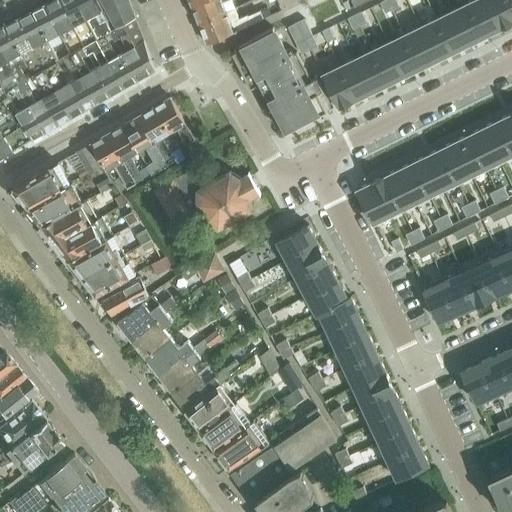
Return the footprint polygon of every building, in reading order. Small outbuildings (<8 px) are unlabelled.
[(54,0),(47,4),(66,40),(73,53),(83,47),(85,45),(61,0),(54,0)] [(61,0),(85,45),(97,39),(99,38),(79,0),(61,0)] [(102,11),(96,0),(79,0),(99,38),(110,32),(112,30),(106,20),(101,23),(96,14),(102,11)] [(137,18),(130,0),(101,0),(116,28),(123,25),(137,18)] [(224,1),(225,0),(200,0),(193,3),(201,22),(228,11),(224,1)] [(388,0),(383,0),(381,2),(386,12),(393,8),(388,0)] [(396,0),(388,0),(393,8),(399,5),(396,0)] [(488,0),(472,0),(469,2),(485,35),(501,27),(488,0)] [(511,7),(508,0),(488,0),(501,27),(511,21),(511,7)] [(469,2),(453,9),(469,42),(485,35),(469,2)] [(66,40),(47,4),(34,11),(53,48),(66,40)] [(453,9),(437,17),(453,50),(469,42),(453,9)] [(209,42),(253,23),(264,19),(260,10),(249,14),(232,21),(228,11),(201,22),(209,42)] [(20,18),(46,67),(51,64),(57,61),(60,60),(53,48),(34,11),(20,18)] [(362,11),(356,14),(361,24),(368,21),(362,11)] [(356,14),(349,17),(355,27),(361,24),(356,14)] [(437,17),(421,25),(437,58),(453,50),(437,17)] [(27,64),(33,75),(38,72),(44,68),(46,67),(20,18),(7,25),(21,52),(27,64)] [(144,41),(137,18),(123,25),(135,46),(150,73),(155,70),(144,41)] [(297,22),(289,26),(297,43),(306,39),(313,35),(310,29),(305,18),(297,22)] [(27,64),(21,52),(7,25),(0,28),(0,44),(15,73),(19,82),(27,78),(21,67),(27,64)] [(137,80),(150,73),(135,46),(123,25),(116,28),(112,30),(110,32),(114,38),(115,41),(122,37),(129,50),(122,53),(137,80)] [(421,25),(405,33),(420,66),(437,58),(421,25)] [(313,80),(298,51),(289,56),(274,27),(253,39),(255,43),(233,54),(251,89),(264,82),(266,87),(264,88),(286,132),(329,109),(327,105),(332,103),(318,77),(313,80)] [(331,27),(323,30),(329,41),(336,38),(331,27)] [(137,80),(122,53),(118,56),(109,41),(114,38),(110,32),(99,38),(97,39),(104,51),(124,88),(137,80)] [(405,33),(389,41),(404,74),(420,66),(405,33)] [(313,35),(306,39),(311,49),(319,46),(313,35)] [(124,88),(104,51),(97,39),(85,45),(83,47),(88,55),(95,50),(103,64),(95,68),(110,95),(124,88)] [(389,41),(373,49),(388,82),(404,74),(389,41)] [(15,73),(0,44),(0,76),(2,80),(15,73)] [(110,95),(95,68),(90,71),(83,58),(88,55),(83,47),(73,53),(70,54),(78,67),(97,103),(110,95)] [(373,49),(357,57),(372,90),(388,82),(373,49)] [(97,103),(78,67),(70,54),(60,60),(57,61),(61,67),(67,64),(70,71),(65,75),(70,83),(85,110),(97,103)] [(357,57),(340,65),(356,98),(372,90),(357,57)] [(85,110),(70,83),(64,86),(55,70),(61,67),(57,61),(51,64),(46,67),(44,68),(71,117),(85,110)] [(340,65),(323,74),(339,106),(356,98),(340,65)] [(44,98),(58,124),(71,117),(44,68),(38,72),(33,75),(31,76),(36,84),(44,98)] [(58,124),(44,98),(36,102),(28,88),(36,84),(31,76),(27,78),(19,82),(18,83),(25,97),(45,132),(58,124)] [(0,100),(3,99),(9,94),(6,89),(1,80),(0,81),(0,100)] [(45,132),(25,97),(18,83),(6,89),(9,94),(11,98),(17,95),(25,109),(17,113),(24,126),(32,139),(45,132)] [(0,120),(16,111),(15,109),(11,98),(9,94),(3,99),(0,100),(0,120)] [(171,97),(155,106),(171,133),(178,129),(187,144),(188,143),(192,149),(194,154),(202,149),(172,97),(171,97)] [(155,106),(140,115),(169,165),(170,168),(186,158),(184,155),(181,151),(180,148),(172,153),(163,138),(171,133),(155,106)] [(0,140),(14,131),(24,126),(17,113),(16,111),(0,120),(0,140)] [(511,113),(498,119),(511,147),(511,113)] [(140,115),(124,124),(140,151),(146,147),(154,161),(149,164),(150,164),(148,165),(153,173),(153,174),(169,165),(140,115)] [(511,147),(498,119),(484,126),(501,160),(511,154),(511,147)] [(124,124),(109,133),(137,182),(152,173),(153,173),(148,165),(140,170),(132,156),(140,151),(124,124)] [(0,159),(14,150),(32,139),(24,126),(14,131),(0,140),(0,159)] [(484,126),(470,133),(487,167),(501,160),(484,126)] [(109,133),(91,143),(92,145),(107,170),(115,165),(116,166),(122,176),(114,180),(122,190),(128,187),(136,183),(137,182),(109,133)] [(470,133),(456,140),(472,174),(487,167),(470,133)] [(456,140),(442,147),(459,181),(472,174),(456,140)] [(102,167),(90,146),(77,154),(85,167),(89,174),(102,167)] [(442,147),(428,154),(445,187),(459,181),(442,147)] [(428,154),(414,161),(431,194),(445,187),(428,154)] [(16,188),(14,190),(21,200),(23,199),(29,207),(73,183),(60,161),(59,162),(15,187),(16,188)] [(414,161),(400,168),(417,201),(431,194),(414,161)] [(400,168),(385,175),(402,208),(417,201),(400,168)] [(251,210),(251,196),(260,191),(250,174),(241,178),(230,171),(199,189),(190,175),(175,184),(173,180),(155,189),(173,222),(188,213),(194,223),(197,224),(206,219),(218,228),(251,210)] [(385,175),(372,181),(389,215),(402,208),(385,175)] [(114,186),(108,177),(98,184),(103,192),(114,186)] [(372,181),(357,188),(374,222),(389,215),(372,181)] [(73,183),(29,207),(42,224),(83,201),(84,201),(73,183)] [(505,185),(498,189),(503,200),(510,197),(505,185)] [(498,189),(491,192),(496,203),(503,200),(498,189)] [(119,195),(106,202),(110,211),(111,212),(121,207),(124,205),(119,195)] [(83,201),(42,224),(57,242),(100,218),(99,217),(89,198),(84,201),(83,201)] [(477,199),(470,203),(475,214),(482,210),(477,199)] [(140,220),(127,203),(124,205),(121,207),(131,225),(140,220)] [(470,203),(463,206),(468,217),(475,214),(470,203)] [(511,203),(511,204),(501,209),(505,216),(511,212),(511,203)] [(501,209),(490,214),(494,221),(505,216),(501,209)] [(449,213),(442,216),(447,227),(454,224),(449,213)] [(100,218),(57,242),(70,259),(114,235),(103,216),(100,218)] [(442,216),(435,220),(440,231),(447,227),(442,216)] [(475,222),(465,227),(468,234),(479,229),(475,222)] [(309,224),(278,241),(288,259),(319,242),(309,224)] [(421,226),(413,230),(418,241),(426,237),(421,226)] [(465,227),(454,232),(457,239),(468,234),(465,227)] [(413,230),(407,233),(412,244),(418,241),(413,230)] [(152,239),(148,232),(138,238),(142,244),(152,239)] [(114,235),(70,259),(71,260),(86,278),(126,254),(115,234),(114,235)] [(399,237),(393,241),(398,251),(405,247),(404,246),(399,237)] [(155,245),(152,239),(142,244),(146,251),(155,245)] [(439,240),(428,245),(432,252),(442,247),(439,240)] [(319,242),(288,259),(298,277),(329,260),(319,242)] [(428,245),(417,250),(421,257),(432,252),(428,245)] [(511,249),(500,255),(511,281),(511,249)] [(224,269),(215,253),(196,264),(205,280),(224,269)] [(126,254),(86,278),(98,293),(137,273),(126,254)] [(175,266),(168,254),(153,263),(160,275),(175,266)] [(511,281),(500,255),(482,263),(496,296),(511,288),(511,281)] [(329,260),(298,277),(307,295),(339,278),(329,260)] [(482,263),(463,272),(477,304),(496,296),(482,263)] [(197,275),(191,267),(190,265),(179,272),(187,283),(197,275)] [(248,271),(238,277),(242,284),(252,278),(248,271)] [(463,272),(444,280),(459,312),(477,304),(463,272)] [(236,288),(227,273),(218,279),(227,294),(236,288)] [(124,289),(105,299),(113,314),(123,309),(151,294),(140,275),(122,285),(124,289)] [(252,278),(242,284),(246,291),(256,285),(252,278)] [(339,278),(307,295),(317,313),(352,297),(352,296),(349,297),(339,278)] [(444,280),(425,289),(440,321),(459,312),(444,280)] [(245,304),(236,288),(227,294),(219,298),(222,303),(230,299),(236,309),(245,304)] [(153,294),(118,321),(133,339),(167,313),(178,304),(172,297),(162,305),(153,294)] [(352,297),(317,313),(317,314),(320,312),(329,330),(361,315),(352,297)] [(269,307),(258,313),(262,320),(272,314),(269,307)] [(167,313),(133,339),(147,358),(172,338),(173,337),(165,326),(173,320),(167,313)] [(272,314),(262,320),(266,327),(276,321),(272,314)] [(258,326),(252,315),(243,320),(249,331),(258,326)] [(361,315),(329,330),(337,348),(369,334),(361,315)] [(194,349),(160,375),(164,380),(163,381),(162,384),(167,391),(171,390),(172,390),(175,394),(201,373),(200,371),(193,363),(202,356),(201,355),(209,348),(212,346),(223,337),(217,330),(217,329),(195,347),(196,348),(194,349)] [(369,334),(337,348),(346,367),(378,352),(369,334)] [(172,338),(147,358),(160,375),(194,349),(196,348),(195,347),(189,340),(180,346),(173,337),(172,338)] [(287,338),(276,344),(280,351),(291,345),(287,338)] [(291,345),(280,351),(284,358),(295,352),(291,345)] [(511,347),(500,353),(511,377),(511,347)] [(281,368),(270,348),(260,356),(272,376),(281,369),(282,369),(281,368)] [(0,374),(15,363),(5,350),(0,353),(0,374)] [(378,352),(346,367),(355,385),(387,370),(378,352)] [(511,377),(500,353),(482,361),(497,393),(511,385),(511,377)] [(482,361),(463,370),(477,402),(497,393),(482,361)] [(303,383),(290,362),(281,368),(282,369),(281,369),(294,390),(303,383)] [(0,397),(26,377),(15,363),(0,374),(0,397)] [(201,373),(175,394),(186,409),(221,381),(222,382),(232,374),(226,367),(207,381),(201,373)] [(387,370),(355,385),(363,404),(395,389),(387,370)] [(319,371),(309,377),(313,384),(323,377),(319,371)] [(10,408),(27,395),(29,396),(36,390),(26,377),(0,397),(0,408),(6,404),(10,408)] [(323,377),(313,384),(317,391),(327,384),(323,377)] [(221,381),(186,409),(187,409),(188,411),(202,429),(234,404),(233,403),(226,395),(229,393),(230,392),(222,382),(221,381)] [(395,389),(363,404),(372,422),(404,407),(395,389)] [(0,431),(10,444),(45,418),(29,396),(27,395),(10,408),(13,413),(0,422),(0,431)] [(201,430),(199,431),(207,440),(209,438),(216,447),(248,424),(234,404),(202,429),(201,430)] [(341,405),(331,412),(335,419),(346,412),(341,405)] [(271,440),(233,465),(234,466),(239,473),(246,477),(246,478),(246,480),(246,481),(246,483),(247,484),(247,485),(248,487),(249,488),(250,489),(251,490),(252,490),(254,491),(255,491),(256,492),(258,492),(259,492),(261,492),(338,439),(319,408),(319,407),(271,440)] [(404,407),(372,422),(380,441),(412,426),(404,407)] [(346,412),(335,419),(340,425),(350,419),(346,412)] [(0,456),(6,452),(20,471),(62,439),(45,417),(45,418),(10,444),(4,449),(3,447),(0,449),(0,456)] [(508,418),(497,423),(501,430),(511,425),(508,418)] [(248,424),(216,447),(222,455),(219,457),(227,468),(230,466),(231,467),(233,465),(271,440),(255,419),(254,420),(253,421),(248,424)] [(412,426),(380,441),(389,459),(421,444),(412,426)] [(421,444),(389,459),(398,478),(430,464),(421,444)] [(346,448),(335,453),(339,460),(350,455),(346,448)] [(37,511),(55,499),(86,475),(81,469),(84,467),(73,453),(61,463),(59,461),(47,470),(49,472),(14,499),(13,497),(6,502),(13,511),(37,511)] [(350,455),(339,460),(342,467),(353,462),(350,455)] [(511,511),(511,470),(491,480),(505,511),(511,511)] [(308,511),(304,506),(314,498),(302,471),(291,476),(256,502),(263,511),(323,511),(321,508),(315,511),(308,511)] [(78,511),(104,493),(93,479),(90,481),(86,475),(55,499),(60,506),(52,511),(78,511)] [(364,486),(353,491),(357,498),(368,493),(364,486)] [(118,511),(107,497),(87,511),(118,511)] [(452,511),(448,502),(426,511),(452,511)]
